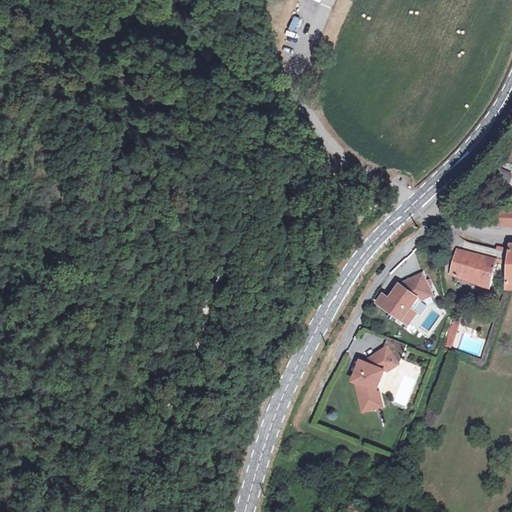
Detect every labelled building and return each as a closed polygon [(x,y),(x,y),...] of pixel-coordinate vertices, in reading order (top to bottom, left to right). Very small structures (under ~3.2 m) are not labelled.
[(295,31),(299,19),(293,16),(288,29),(295,31)] [(511,225),(511,212),(504,212),(503,226),(511,225)] [(491,290),(500,265),(461,252),(452,277),(491,290)] [(422,275),(403,284),(390,301),(383,296),(378,303),(408,326),(416,315),(410,311),(419,298),(424,301),(433,297),(422,275)] [(455,317),(452,326),(459,328),(463,318),(460,318),(458,317),(455,317)] [(448,340),(455,342),(459,328),(452,326),(448,340)] [(407,346),(389,339),(386,349),(361,364),(355,382),(364,413),(383,408),(378,393),(385,374),(399,365),(407,346)] [(453,349),(455,342),(448,340),(445,347),(453,349)]
